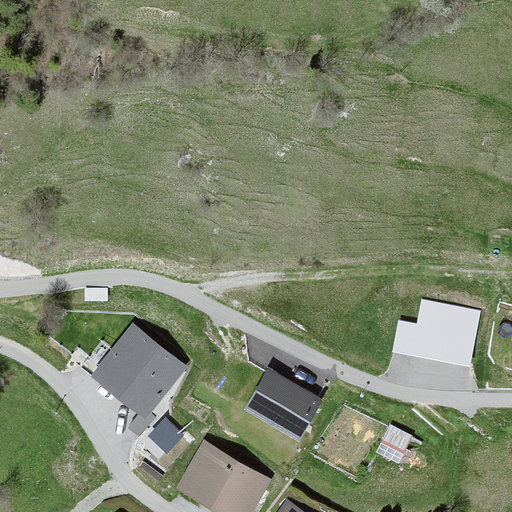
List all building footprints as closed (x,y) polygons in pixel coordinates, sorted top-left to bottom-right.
[(399,320),(394,349),(468,363),(477,313),(423,303),(419,324),(399,320)] [(132,329),(96,376),(144,413),(181,366),(132,329)] [(245,405),(301,435),(324,393),(268,363),(245,405)] [(167,413),(143,435),(161,454),(185,432),(167,413)] [(243,511),(263,476),(211,447),(188,489),(231,511),(243,511)] [(308,511),(295,503),(288,511),(308,511)]
